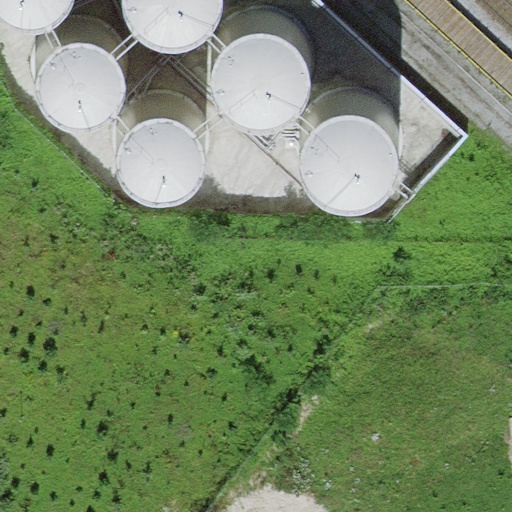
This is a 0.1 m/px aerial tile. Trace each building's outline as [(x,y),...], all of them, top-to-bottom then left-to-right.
[(136,0),(139,5),(158,16),(173,18),(187,14),(199,7),(204,0),(136,0)] [(260,13),(245,16),(237,20),(226,31),(219,44),(218,59),(221,74),(230,86),(248,97),(263,99),(278,96),(289,89),(298,77),(303,63),(303,48),(298,34),(288,23),(275,16),(260,13)] [(82,19),(67,22),(59,27),(48,37),(41,50),(40,65),(43,80),(52,92),(70,103),(85,105),(99,102),(111,95),(120,83),(125,69),(125,54),(120,40),(110,29),(97,22),(82,19)] [(162,94),(148,97),(139,101),(128,112),(122,125),(120,140),(124,154),(132,167),(150,178),(165,180),(180,177),(191,170),(201,158),(206,144),(205,129),(200,115),(190,104),(177,96),(162,94)] [(348,94),(333,97),(325,101),(314,112),(307,125),(305,140),(309,155),(317,167),(336,178),(351,180),(365,177),(377,170),(386,158),(391,144),(391,129),(386,115),(376,104),(363,97),(348,94)]
